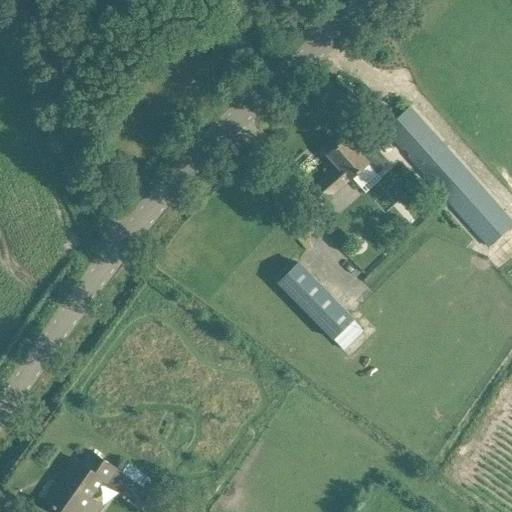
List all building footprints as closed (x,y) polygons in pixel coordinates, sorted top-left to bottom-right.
[(511,225),(511,223),(410,108),(385,130),(488,246),(511,225)] [(390,162),(372,143),(370,140),(359,149),(357,146),(355,148),(346,138),(328,155),(338,166),(316,187),(327,199),(350,179),(368,164),(377,174),(390,162)] [(278,282),(334,340),(354,320),(298,262),(278,282)] [(373,344),(360,331),(343,348),(356,361),(373,344)] [(75,459),(45,502),(60,511),(79,511),(103,480),(133,501),(142,487),(91,451),(82,464),(75,459)]
